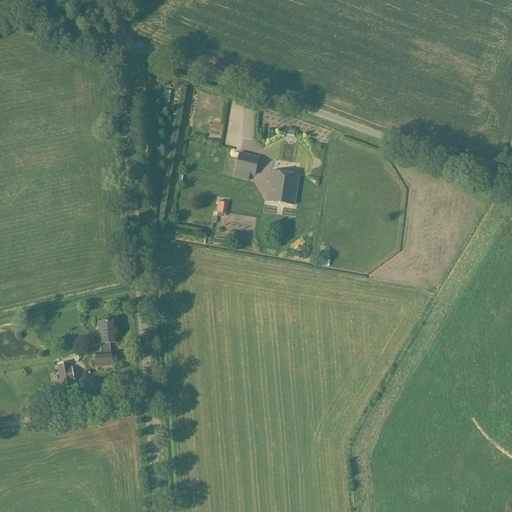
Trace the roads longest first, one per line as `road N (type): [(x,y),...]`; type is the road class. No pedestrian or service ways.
road 1 (unclassified): [(511,183),(122,41)]
road 2 (tertiary): [(152,387),(122,41)]
road 3 (unclassified): [(0,423),(152,387)]
road 4 (unclassified): [(0,16),(32,15),(122,41)]
road 5 (tertiary): [(158,511),(152,387)]
